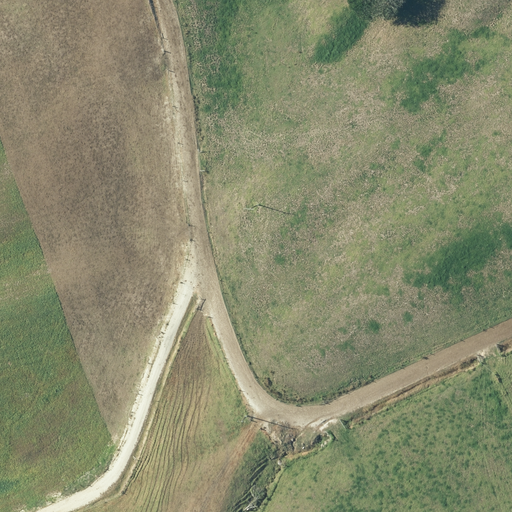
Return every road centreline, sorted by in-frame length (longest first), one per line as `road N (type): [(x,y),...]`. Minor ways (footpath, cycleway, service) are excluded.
road 1 (track): [(202,275),(248,365),(272,392),(299,402),(334,400),(511,317)]
road 2 (track): [(202,275),(135,435),(103,480),(39,511)]
road 3 (track): [(202,275),(180,49),(167,0)]
